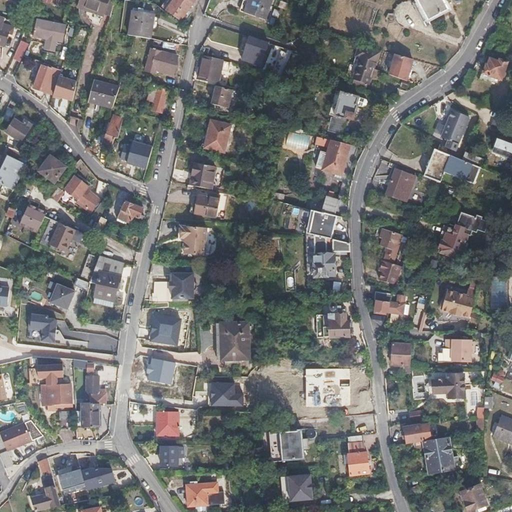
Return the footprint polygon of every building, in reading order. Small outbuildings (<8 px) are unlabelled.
[(83,0),(81,5),(106,13),(110,0),(83,0)] [(182,19),(195,0),(174,0),(168,9),(182,19)] [(265,19),(271,0),(248,0),(245,11),(265,19)] [(450,9),(444,0),(418,0),(416,1),(428,21),(450,9)] [(3,22),(6,16),(0,13),(0,42),(4,44),(11,25),(3,22)] [(131,13),(128,33),(137,35),(152,38),(155,17),(131,13)] [(37,34),(49,37),(48,42),(57,44),(58,39),(65,41),(68,25),(40,18),(37,34)] [(509,39),(511,32),(511,30),(499,25),(496,34),(509,39)] [(262,65),(267,43),(250,37),(243,59),(262,65)] [(31,41),(24,38),(16,54),(24,57),(25,55),(31,41)] [(282,76),(291,51),(273,45),(265,69),(282,76)] [(361,59),(353,79),(367,85),(379,53),(359,46),(355,56),(361,59)] [(170,52),(153,48),(147,71),(158,74),(159,69),(174,73),(178,55),(170,53),(170,52)] [(395,55),(389,75),(406,83),(412,60),(395,55)] [(210,68),(219,70),(220,61),(201,56),(197,78),(207,80),(210,68)] [(121,73),(125,74),(125,73),(127,66),(123,65),(125,60),(115,57),(114,61),(110,60),(108,67),(111,68),(110,72),(120,75),(121,73)] [(501,79),(505,61),(498,59),(498,61),(489,59),(487,65),(485,64),(482,74),(501,79)] [(39,88),(56,94),(62,76),(63,73),(46,67),(39,88)] [(56,94),(75,100),(79,81),(62,76),(56,94)] [(94,83),(87,104),(111,111),(118,90),(94,83)] [(169,90),(153,85),(149,98),(156,100),(154,109),(163,111),(169,90)] [(228,108),(232,90),(217,86),(212,104),(228,108)] [(330,116),(329,118),(344,123),(346,118),(354,120),(357,106),(356,105),(358,97),(341,92),(341,95),(338,95),(335,103),(338,104),(334,118),(330,116)] [(452,110),(441,137),(459,143),(469,117),(452,110)] [(118,136),(120,137),(125,119),(115,116),(106,144),(114,147),(118,136)] [(341,136),(344,123),(329,118),(325,132),(341,136)] [(22,138),(32,125),(25,120),(21,126),(16,123),(11,130),(22,138)] [(224,153),(230,126),(211,121),(204,147),(224,153)] [(494,148),(511,155),(511,137),(511,132),(506,130),(504,134),(499,134),(494,148)] [(286,146),(301,146),(301,134),(285,135),(286,146)] [(328,148),(330,141),(323,140),(318,139),(316,146),(328,148)] [(123,155),(143,162),(147,149),(148,144),(133,140),(131,147),(123,145),(120,155),(123,155)] [(341,176),(351,146),(331,142),(327,154),(322,170),(341,176)] [(155,146),(148,144),(147,149),(143,162),(123,155),(122,158),(130,160),(129,163),(149,168),(155,146)] [(475,184),(481,168),(463,160),(439,150),(435,149),(424,176),(440,182),(445,172),(475,184)] [(322,170),(327,154),(321,152),(316,168),(322,170)] [(24,165),(1,155),(0,157),(0,188),(10,193),(24,165)] [(63,167),(49,157),(39,171),(53,181),(63,167)] [(194,177),(192,185),(211,189),(215,166),(193,161),(190,176),(194,177)] [(395,169),(386,195),(405,202),(414,177),(395,169)] [(88,186),(74,176),(64,189),(77,199),(76,201),(91,213),(101,199),(86,188),(88,186)] [(49,197),(56,202),(63,192),(57,187),(49,197)] [(216,218),(220,197),(212,194),(211,200),(198,196),(195,212),(216,218)] [(486,234),(497,205),(470,194),(458,223),(461,224),(459,227),(457,226),(453,236),(446,233),(439,252),(460,260),(469,235),(472,236),(473,232),(478,234),(479,231),(486,234)] [(326,196),(322,213),(335,216),(339,200),(326,196)] [(134,206),(125,201),(122,209),(138,217),(143,207),(136,203),(134,206)] [(38,233),(46,213),(28,205),(20,225),(38,233)] [(329,239),(335,216),(322,213),(312,211),(306,233),(313,235),(326,238),(329,239)] [(62,224),(53,247),(68,253),(74,239),(77,231),(62,224)] [(208,228),(184,225),(182,239),(187,240),(185,254),(206,256),(208,228)] [(391,264),(400,236),(380,229),(378,238),(380,238),(378,246),(386,249),(383,262),(380,261),(377,270),(380,271),(377,280),(395,287),(398,277),(394,276),(398,266),(391,264)] [(86,234),(77,231),(74,239),(82,243),(86,234)] [(326,254),(326,238),(313,235),(315,276),(327,276),(327,274),(335,274),(334,254),(326,254)] [(332,252),(349,252),(349,243),(332,239),(332,252)] [(97,256),(88,253),(81,276),(89,279),(97,256)] [(98,283),(105,257),(99,254),(91,281),(98,283)] [(91,281),(90,283),(87,296),(114,302),(116,290),(118,290),(124,263),(105,257),(98,283),(91,281)] [(200,284),(197,282),(197,274),(174,274),(174,300),(197,300),(197,292),(200,289),(200,284)] [(75,279),(73,287),(86,289),(88,281),(75,279)] [(506,280),(490,279),(489,307),(505,308),(506,280)] [(75,291),(56,283),(49,302),(67,309),(75,291)] [(0,305),(8,306),(10,287),(0,286),(0,305)] [(467,321),(470,312),(475,294),(465,292),(464,297),(444,293),(443,299),(438,301),(436,310),(438,313),(448,316),(447,318),(459,320),(460,318),(467,321)] [(375,293),(374,300),(376,301),(389,302),(391,295),(375,293)] [(397,304),(389,302),(376,301),(374,313),(384,315),(385,312),(402,315),(404,297),(398,295),(397,304)] [(318,338),(349,337),(349,323),(346,323),(346,315),(345,315),(345,308),(344,307),(337,307),(336,304),(334,303),(333,303),(332,304),(331,304),(330,305),(330,306),(330,308),(331,309),(331,310),(332,310),(332,315),(318,315),(318,338)] [(181,319),(153,315),(149,341),(177,346),(181,319)] [(32,321),(30,320),(29,331),(44,332),(43,342),(55,343),(55,340),(56,340),(57,329),(56,329),(57,322),(48,321),(49,318),(33,317),(32,321)] [(251,358),(250,322),(222,323),(222,359),(251,358)] [(495,326),(494,336),(493,338),(500,339),(502,327),(495,326)] [(471,340),(445,338),(445,347),(451,347),(450,361),(470,362),(471,340)] [(409,373),(410,368),(411,346),(394,344),(391,365),(406,367),(405,372),(409,373)] [(176,363),(152,359),(151,365),(148,364),(146,373),(149,374),(148,380),(172,384),(176,363)] [(74,369),(87,368),(86,364),(86,361),(74,360),(74,369)] [(60,363),(37,365),(38,378),(46,378),(47,385),(47,386),(58,385),(58,384),(57,384),(56,377),(61,377),(61,375),(65,375),(65,365),(60,365),(60,363)] [(493,372),(488,385),(499,390),(504,377),(493,372)] [(432,380),(431,382),(432,392),(434,394),(446,394),(446,401),(465,400),(464,396),(463,375),(448,376),(448,380),(441,380),(441,378),(437,378),(437,380),(432,380)] [(88,403),(106,404),(107,404),(106,389),(100,390),(99,376),(87,376),(87,403),(88,403)] [(58,385),(47,386),(47,385),(42,385),(43,406),(49,406),(49,409),(68,407),(68,404),(72,404),(71,383),(58,384),(58,385)] [(236,383),(212,383),(212,406),(243,406),(243,394),(236,394),(236,383)] [(364,415),(375,414),(372,390),(361,391),(364,415)] [(196,403),(206,403),(207,392),(196,392),(196,403)] [(472,395),(464,396),(465,400),(465,408),(473,408),(472,395)] [(491,409),(492,397),(484,396),(483,408),(491,409)] [(105,428),(106,404),(88,403),(87,428),(105,428)] [(475,429),(483,429),(484,407),(476,407),(475,429)] [(179,435),(179,412),(158,411),(158,435),(179,435)] [(69,429),(68,415),(60,416),(61,430),(69,429)] [(493,436),(511,443),(511,421),(500,417),(493,436)] [(32,420),(26,422),(33,440),(44,436),(32,420)] [(26,422),(1,432),(9,451),(33,440),(26,422)] [(407,444),(423,442),(429,441),(427,424),(420,425),(420,427),(405,429),(407,444)] [(302,430),(270,433),(272,463),(305,460),(304,450),(307,449),(306,439),(303,440),(302,430)] [(454,469),(449,438),(429,441),(423,442),(429,474),(454,469)] [(364,453),(363,443),(347,444),(350,476),(369,474),(367,453),(364,453)] [(177,457),(184,457),(184,446),(162,446),(161,466),(177,466),(177,457)] [(52,468),(49,458),(41,461),(45,471),(52,468)] [(82,473),(86,489),(115,483),(111,467),(82,473)] [(311,475),(288,477),(291,502),(313,500),(311,475)] [(283,502),(291,502),(288,477),(281,478),(283,502)] [(123,481),(108,485),(110,492),(126,489),(123,481)] [(208,495),(218,495),(218,485),(187,486),(188,507),(208,506),(208,495)] [(485,505),(480,485),(462,490),(462,492),(460,494),(461,499),(464,499),(467,511),(485,505)] [(35,496),(38,510),(60,506),(54,486),(48,488),(49,493),(35,496)] [(406,492),(408,497),(421,494),(420,489),(406,492)]
